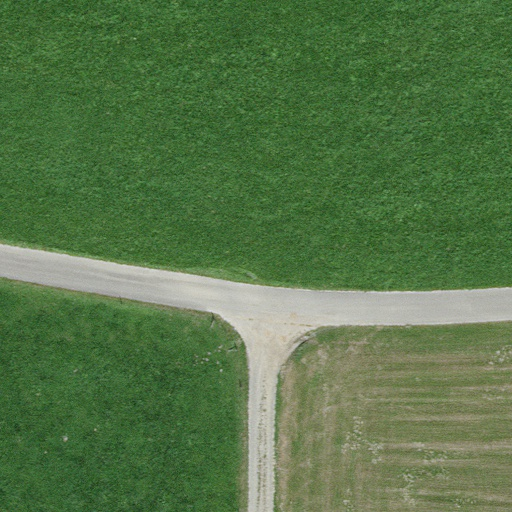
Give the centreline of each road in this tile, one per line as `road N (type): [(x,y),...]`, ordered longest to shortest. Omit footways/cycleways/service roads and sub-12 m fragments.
road 1 (unclassified): [(0,262),(266,310),(511,303)]
road 2 (track): [(266,310),(265,511)]
